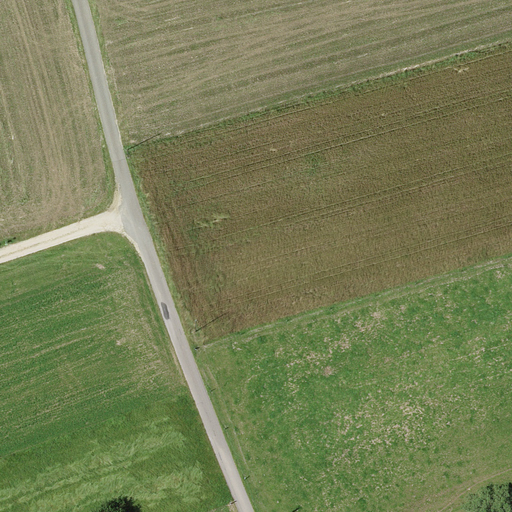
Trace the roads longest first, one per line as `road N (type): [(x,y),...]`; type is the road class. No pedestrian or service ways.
road 1 (unclassified): [(79,0),(134,212),(245,511)]
road 2 (track): [(134,212),(0,254)]
